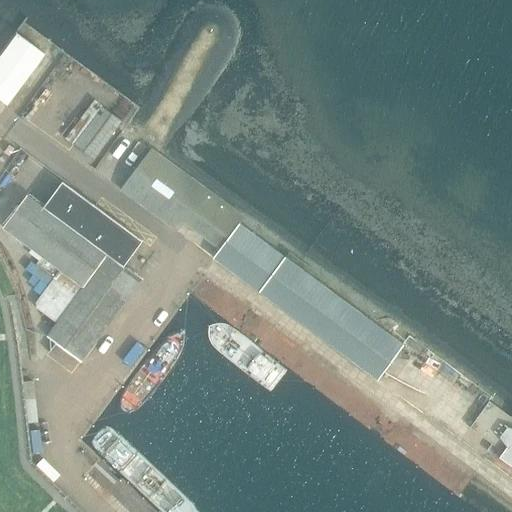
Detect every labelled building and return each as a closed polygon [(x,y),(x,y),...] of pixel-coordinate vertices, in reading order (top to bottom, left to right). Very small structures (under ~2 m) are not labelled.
[(0,54),(0,100),(6,105),(43,54),(15,33),(0,54)] [(73,145),(92,160),(120,121),(101,106),(73,145)] [(0,163),(19,142),(0,124),(0,163)] [(283,258),(237,225),(243,217),(150,148),(120,189),(173,228),(180,219),(219,249),(213,258),(377,378),(402,345),(312,279),(316,274),(287,252),(283,258)] [(2,228),(83,287),(66,310),(47,336),(80,361),(140,280),(123,267),(142,241),(61,182),(42,208),(26,196),(2,228)] [(458,358),(450,370),(464,380),(473,368),(458,358)] [(478,378),(463,404),(475,410),(490,384),(478,378)] [(511,415),(510,418),(489,402),(470,428),(492,444),(486,451),(499,461),(500,459),(511,468),(511,415)]
